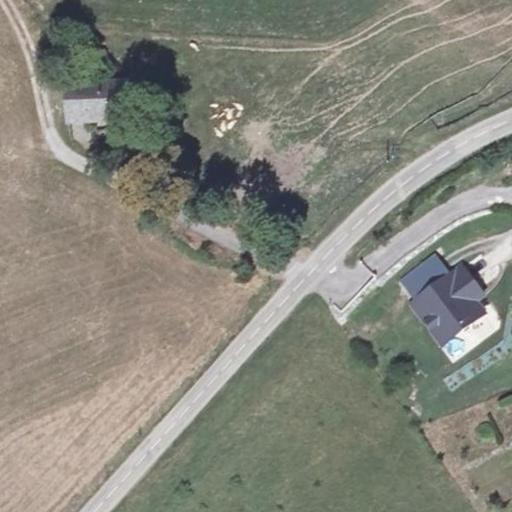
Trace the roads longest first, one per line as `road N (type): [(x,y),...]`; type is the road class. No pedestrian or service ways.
road 1 (secondary): [(511,115),(446,148),(375,199),(99,511)]
road 2 (track): [(299,279),(205,214),(91,165),(49,136),(32,52),(5,0)]
